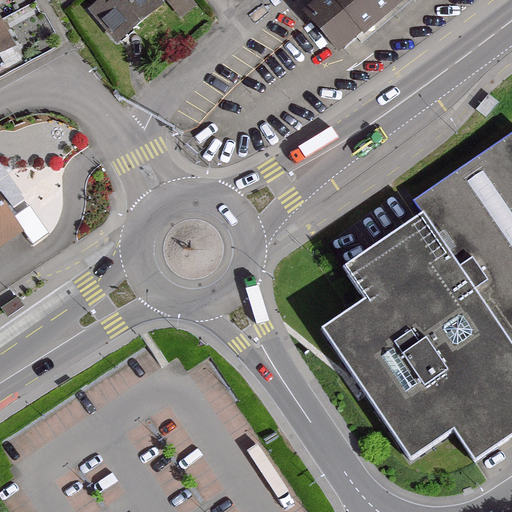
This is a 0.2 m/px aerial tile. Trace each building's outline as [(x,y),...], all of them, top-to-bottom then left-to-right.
[(101,0),(90,10),(116,42),(158,7),(151,0),(101,0)] [(328,0),(308,18),(335,49),(351,35),(359,44),(411,0),(328,0)] [(0,54),(10,49),(0,29),(0,54)] [(499,101),(489,92),(476,108),(486,117),(499,101)] [(421,217),(342,270),(341,271),(362,303),(319,332),(408,463),(451,434),(473,465),(511,438),(511,135),(412,204),(421,217)] [(0,232),(15,222),(0,200),(0,232)]
